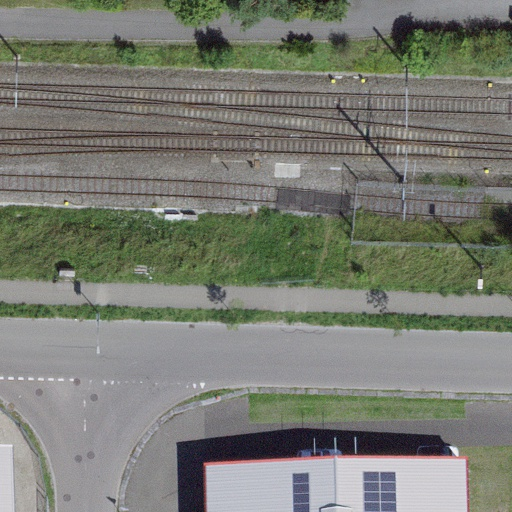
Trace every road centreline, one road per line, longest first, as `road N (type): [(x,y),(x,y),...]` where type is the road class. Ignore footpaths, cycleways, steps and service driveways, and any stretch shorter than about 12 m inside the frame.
road 1 (residential): [(511,365),(90,353)]
road 2 (residential): [(90,353),(93,511)]
